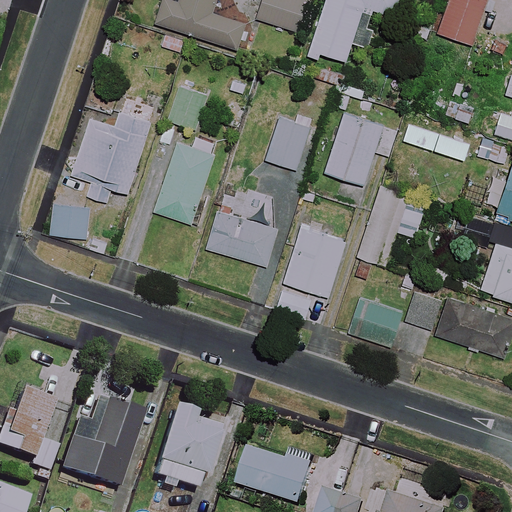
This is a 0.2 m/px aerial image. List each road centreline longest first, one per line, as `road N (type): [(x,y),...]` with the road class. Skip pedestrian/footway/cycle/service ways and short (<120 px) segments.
road 1 (residential): [(0,269),(511,441)]
road 2 (residential): [(67,0),(0,208)]
